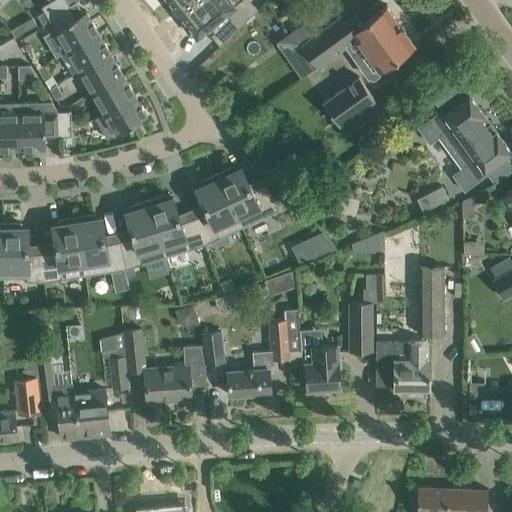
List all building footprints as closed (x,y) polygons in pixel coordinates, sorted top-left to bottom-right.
[(44,11),(48,18),(69,5),(66,0),(51,0),(41,6),(44,11)] [(176,11),(190,0),(162,0),(169,8),(172,5),(176,11)] [(239,0),(233,5),(228,0),(190,0),(176,11),(181,17),(178,19),(189,33),(192,30),(197,36),(210,26),(214,31),(210,34),(219,45),(223,42),(257,9),(249,0),(239,0)] [(76,16),(69,5),(48,18),(50,22),(67,50),(98,32),(85,11),(76,16)] [(386,5),(361,23),(351,8),(300,44),(316,66),(346,45),(352,53),(361,46),(359,43),(379,28),(382,32),(398,21),(386,5)] [(50,22),(48,18),(44,11),(37,16),(43,26),(50,22)] [(366,73),(375,66),(378,70),(414,44),(398,21),(382,32),(379,28),(359,43),(361,46),(352,53),(366,73)] [(11,30),(15,37),(25,31),(21,24),(11,30)] [(67,50),(79,71),(110,53),(98,32),(67,50)] [(110,53),(79,71),(91,92),(122,74),(110,53)] [(44,64),(37,68),(43,78),(50,74),(44,64)] [(91,92),(103,113),(134,95),(122,74),(91,92)] [(374,98),(358,76),(322,102),(346,134),(363,122),(356,112),(374,98)] [(55,99),(62,95),(56,84),(49,88),(55,99)] [(480,118),(484,115),(468,94),(444,112),(442,110),(418,128),(429,143),(438,136),(450,151),(449,152),(450,152),(490,123),(489,123),(486,125),(480,118)] [(147,116),(134,95),(103,113),(116,134),(147,116)] [(19,102),(20,148),(45,147),(45,137),(58,136),(57,111),(51,101),(19,102)] [(0,102),(0,148),(20,148),(19,102),(0,102)] [(70,111),(57,111),(58,136),(71,136),(71,127),(70,115),(70,111)] [(70,115),(71,127),(79,127),(79,115),(70,115)] [(511,152),(495,131),(492,134),(486,126),(490,124),(490,123),(450,152),(450,153),(451,153),(462,168),(453,175),(464,190),(488,173),(486,171),(511,152)] [(409,142),(401,130),(389,139),(398,150),(409,142)] [(233,164),(216,172),(237,218),(259,208),(263,217),(279,209),(261,176),(250,182),(241,164),(235,167),(233,164)] [(191,209),(205,244),(220,237),(216,228),(237,218),(216,172),(199,180),(200,183),(193,187),(202,205),(191,209)] [(448,198),(442,186),(429,192),(435,205),(448,198)] [(511,191),(501,198),(511,218),(511,191)] [(166,194),(148,199),(162,247),(185,240),(187,249),(205,244),(191,209),(180,214),(174,194),(167,196),(166,194)] [(473,195),(462,201),(462,217),(474,217),(473,195)] [(139,254),(162,247),(148,199),(129,205),(130,208),(123,210),(129,229),(117,232),(126,268),(142,263),(139,254)] [(125,269),(119,241),(105,244),(101,217),(94,218),(94,214),(76,217),(85,275),(125,269)] [(44,281),(85,275),(76,217),(58,220),(59,224),(52,225),(56,252),(42,253),(44,281)] [(27,282),(44,281),(42,253),(28,255),(27,227),(20,227),(20,223),(2,223),(3,278),(26,278),(27,282)] [(383,229),(367,236),(367,251),(384,251),(383,229)] [(321,230),(302,240),(310,257),(335,247),(321,230)] [(511,262),(509,256),(487,269),(503,298),(511,292),(511,262)] [(443,266),(419,266),(419,334),(443,334),(443,266)] [(287,271),(271,277),(276,292),(293,286),(287,271)] [(375,273),(365,273),(365,290),(375,289),(375,273)] [(375,289),(375,299),(385,299),(385,273),(375,273),(375,289)] [(230,277),(219,281),(223,292),(234,287),(230,277)] [(349,302),(349,352),(371,351),(371,301),(349,302)] [(269,320),(272,350),(252,351),(253,369),(227,371),(228,395),(271,391),(269,372),(277,371),(276,360),(288,359),(289,360),(288,359),(288,351),(301,350),(301,348),(297,308),(283,309),(284,319),(269,320)] [(128,372),(144,370),(146,401),(191,397),(190,385),(206,384),(205,364),(202,344),(183,346),(184,366),(145,368),(142,327),(122,329),(122,331),(128,372)] [(202,344),(205,364),(224,362),(220,330),(201,332),(202,344)] [(129,386),(128,372),(122,331),(117,332),(119,355),(109,356),(112,388),(129,386)] [(427,341),(375,341),(375,385),(394,385),(394,387),(428,387),(428,359),(427,359),(427,341)] [(57,397),(61,438),(85,435),(81,391),(73,392),(72,384),(71,384),(70,370),(52,372),(51,355),(44,355),(43,342),(37,343),(43,398),(57,397)] [(35,343),(36,362),(29,362),(29,367),(14,368),(18,412),(39,410),(38,399),(43,398),(37,343),(35,343)] [(339,387),(336,345),(303,347),(304,350),(305,363),(305,367),(300,368),(301,385),(306,385),(306,389),(309,389),(309,394),(323,393),(323,388),(339,387)] [(301,350),(288,351),(288,359),(289,360),(289,364),(304,363),(305,363),(304,350),(303,347),(301,348),(301,350)] [(468,381),(468,397),(484,397),(484,381),(468,381)] [(85,435),(110,433),(105,389),(81,391),(85,435)] [(14,413),(0,414),(0,442),(17,440),(14,413)] [(417,486),(416,511),(486,511),(487,489),(417,486)]
